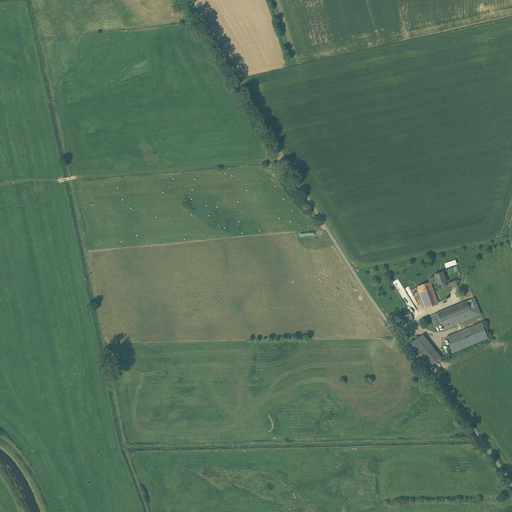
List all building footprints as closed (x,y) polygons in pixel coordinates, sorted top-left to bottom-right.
[(446,268),(458,264),(457,259),(445,263),(446,268)] [(442,272),(434,275),(434,277),(433,278),(428,279),(429,282),(430,284),(436,282),(438,286),(441,284),(441,286),(443,287),(444,286),(445,285),(445,283),(446,283),(442,272)] [(402,287),(397,289),(402,297),(406,294),(404,291),(409,288),(402,277),(394,282),(396,287),(401,284),(402,287)] [(429,282),(417,287),(425,308),(437,304),(430,284),(429,282)] [(474,298),(466,301),(470,310),(477,307),(474,298)] [(466,301),(436,313),(440,323),(470,310),(466,301)] [(477,307),(470,310),(473,318),(480,314),(477,307)] [(470,310),(440,323),(441,324),(441,325),(443,330),(473,318),(470,310)] [(440,323),(436,313),(430,316),(435,327),(441,325),(441,324),(440,323)] [(405,316),(396,319),(398,325),(407,322),(405,316)] [(481,323),(446,337),(447,339),(449,344),(453,353),(487,338),(481,323)] [(422,334),(410,344),(429,367),(441,358),(422,334)]
